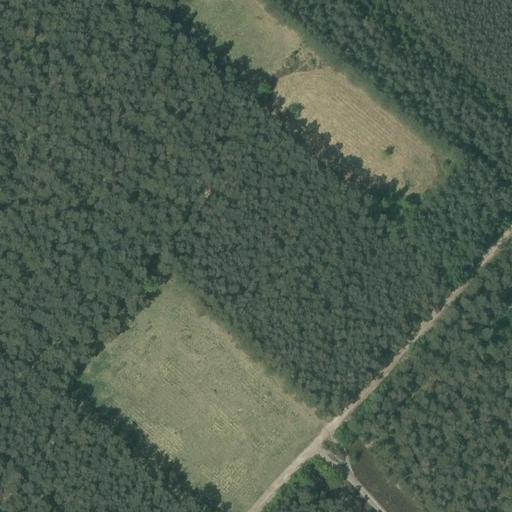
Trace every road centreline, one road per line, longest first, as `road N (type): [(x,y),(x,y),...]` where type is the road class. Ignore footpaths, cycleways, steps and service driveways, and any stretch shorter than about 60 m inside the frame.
road 1 (track): [(511,225),(314,446)]
road 2 (track): [(255,511),(314,446),(379,511)]
